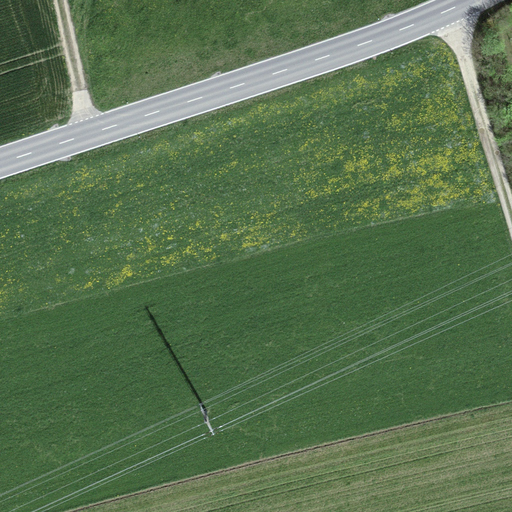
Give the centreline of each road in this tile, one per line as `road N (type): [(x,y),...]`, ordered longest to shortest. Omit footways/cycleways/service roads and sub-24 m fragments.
road 1 (secondary): [(471,0),(0,161)]
road 2 (track): [(511,225),(448,10)]
road 3 (track): [(57,0),(85,133)]
